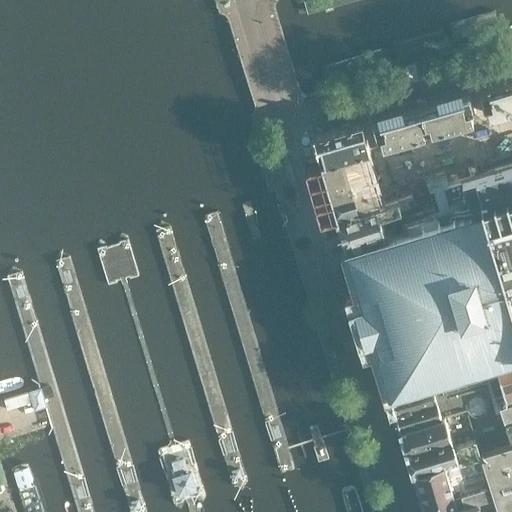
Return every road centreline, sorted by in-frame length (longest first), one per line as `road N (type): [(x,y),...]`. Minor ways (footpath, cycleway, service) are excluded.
road 1 (residential): [(282,126),(399,511)]
road 2 (residential): [(282,126),(511,59)]
road 3 (residential): [(282,126),(242,0)]
